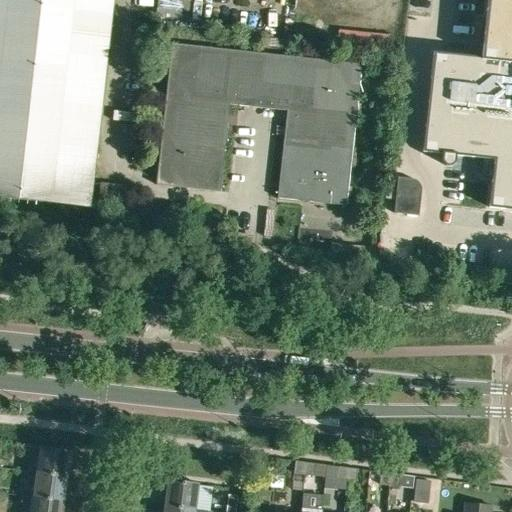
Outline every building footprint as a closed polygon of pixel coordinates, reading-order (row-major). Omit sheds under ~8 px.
[(99,122),(112,0),(0,0),(0,197),(89,207),(99,122)] [(511,0),(487,0),(481,58),(433,52),(422,151),(441,153),(441,159),(441,161),(441,162),(442,163),(443,164),(444,165),(445,166),(446,166),(448,166),(449,166),(450,166),(451,165),(453,164),(453,163),(454,162),(454,161),(455,155),(462,156),(461,165),(471,166),(472,157),(494,160),(489,207),(511,209),(511,0)] [(228,106),(286,112),(277,199),(345,206),(360,65),(170,45),(155,186),(219,193),(228,106)] [(392,220),(392,222),(417,224),(421,192),(421,190),(420,188),(420,186),(419,185),(418,183),(417,182),(415,181),(413,180),(412,179),(397,177),(393,214),(392,220)] [(132,186),(99,182),(97,208),(129,211),(132,186)] [(39,446),(36,471),(67,475),(71,450),(39,446)] [(293,473),(303,474),(304,462),(294,461),(293,473)] [(313,476),(314,463),(304,462),(303,474),(313,476)] [(336,479),(346,480),(347,468),(337,466),(336,479)] [(357,469),(347,468),(346,480),(355,481),(357,469)] [(64,500),(67,475),(36,471),(33,496),(64,500)] [(390,473),(380,472),(379,484),(388,485),(390,473)] [(400,474),(390,473),(388,485),(398,487),(400,474)] [(167,479),(164,504),(195,507),(198,483),(167,479)] [(430,481),(415,480),(412,502),(427,504),(430,481)] [(235,511),(237,494),(228,493),(226,511),(231,511),(235,511)] [(33,496),(30,511),(62,511),(64,500),(33,496)]
